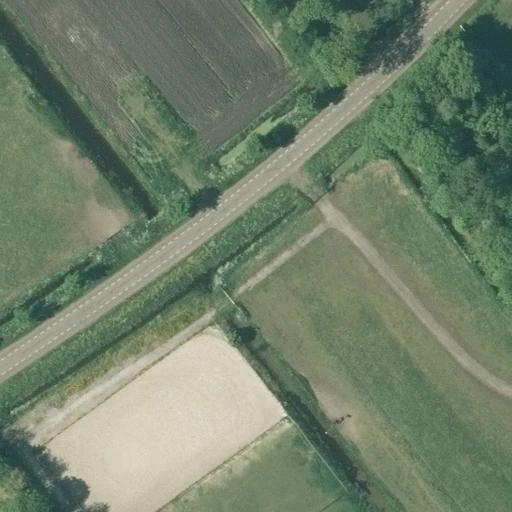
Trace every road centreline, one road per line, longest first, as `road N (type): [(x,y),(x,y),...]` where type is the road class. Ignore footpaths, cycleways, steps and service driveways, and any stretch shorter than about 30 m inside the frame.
road 1 (tertiary): [(0,365),(217,214),(458,0)]
road 2 (track): [(293,153),(443,338),(511,389)]
